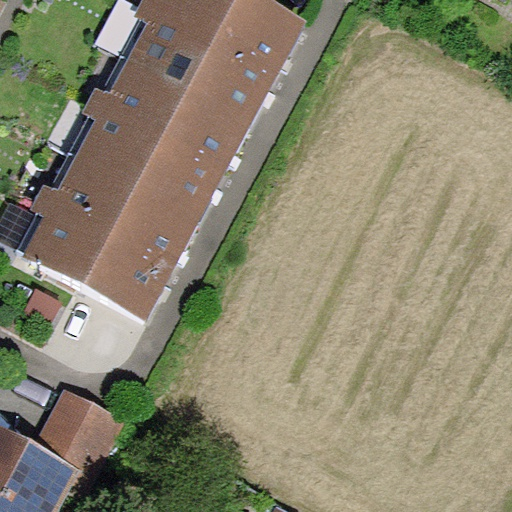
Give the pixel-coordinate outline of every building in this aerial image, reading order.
[(194,0),(144,0),(127,31),(262,105),(291,53),(194,0)] [(319,0),(194,0),(291,53),(320,0),(319,0)] [(127,31),(99,84),(234,158),(262,105),(127,31)] [(99,84),(70,136),(205,210),(234,158),(99,84)] [(70,136),(41,188),(176,262),(205,210),(70,136)] [(41,188),(12,241),(147,315),(176,262),(41,188)] [(0,511),(66,511),(115,421),(56,390),(22,453),(0,441),(0,511)]
